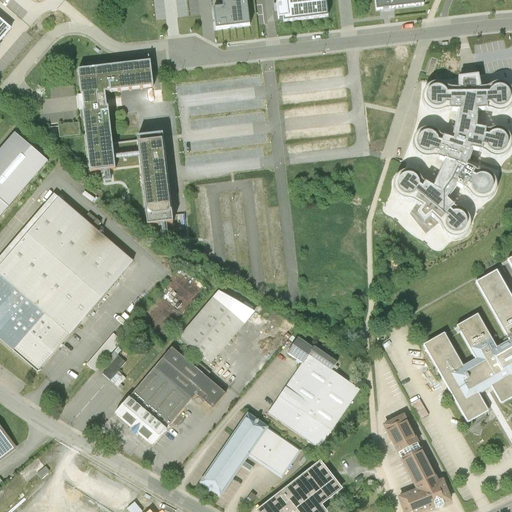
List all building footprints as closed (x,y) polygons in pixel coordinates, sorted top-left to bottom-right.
[(215,31),(249,28),(245,0),(222,0),(223,8),(213,9),(215,31)] [(324,0),(280,0),(283,25),(327,20),(324,0)] [(422,0),(374,0),(376,12),(423,6),(422,0)] [(0,43),(12,29),(0,19),(0,43)] [(437,60),(432,58),(426,75),(432,77),(437,60)] [(107,99),(106,93),(120,91),(147,88),(154,87),(151,62),(78,70),(81,96),(83,95),(84,103),(85,111),(83,111),(90,172),(115,169),(114,161),(139,158),(147,226),(173,223),(162,135),(149,137),(137,138),(137,141),(112,144),(108,108),(107,103),(107,99)] [(456,209),(447,200),(457,187),(466,191),(469,194),(473,199),(481,202),(489,200),(494,196),(497,187),(496,182),(493,176),(486,172),(480,172),(476,171),(468,166),(472,151),(475,152),(484,153),(486,155),(490,158),(495,159),(500,159),(505,156),(509,153),(511,146),(511,141),(508,134),(501,130),(496,129),(491,132),(489,132),(489,128),(478,127),(479,120),(479,112),(490,111),(493,112),(498,113),(505,112),(510,108),(511,105),(511,89),(510,87),(505,83),(501,82),(494,82),(488,87),(480,88),(478,76),(468,77),(460,78),(459,90),(449,89),(445,87),(442,85),(437,84),(431,85),(427,88),(422,93),(422,101),(425,108),(429,112),(434,114),(439,114),(444,112),(447,111),(458,112),(454,138),(446,135),(445,138),(441,137),(438,134),(436,132),(433,130),(427,130),(420,131),(417,134),(414,139),(412,146),(416,153),(422,158),(428,159),(433,158),(436,159),(447,167),(433,188),(423,182),(418,174),(412,171),(404,172),(399,174),(396,178),(394,183),(394,189),(397,196),(403,200),(410,201),(413,202),(421,208),(417,214),(424,223),(431,217),(438,223),(440,226),(443,232),(448,237),(454,239),(462,238),(468,234),(470,229),(471,220),(468,215),(464,211),(456,209)] [(80,136),(78,124),(58,127),(58,128),(60,139),(61,139),(80,136)] [(0,211),(46,156),(12,128),(0,142),(0,211)] [(0,266),(0,340),(38,373),(132,261),(58,199),(0,266)] [(185,214),(175,215),(175,224),(185,223),(185,214)] [(511,261),(509,263),(511,267),(511,298),(502,281),(497,272),(477,284),(511,343),(497,350),(478,316),(457,328),(477,361),(464,369),(444,334),(424,346),(446,385),(469,425),(489,413),(479,396),(492,389),(501,406),(511,400),(511,261)] [(218,294),(180,340),(211,365),(254,314),(218,294)] [(86,364),(94,372),(119,344),(111,337),(86,364)] [(304,366),(310,357),(333,373),(338,365),(299,339),(288,356),(304,366)] [(122,342),(96,374),(105,382),(132,349),(122,342)] [(226,393),(172,347),(115,412),(153,445),(196,395),(212,409),(226,393)] [(333,373),(310,357),(304,366),(271,416),(321,450),(360,390),(333,373)] [(410,404),(418,420),(428,415),(419,399),(410,404)] [(247,417),(203,484),(222,496),(248,456),(282,478),(299,452),(247,417)] [(404,417),(384,426),(417,491),(399,499),(404,511),(424,511),(434,508),(435,509),(437,510),(443,509),(444,506),(443,505),(450,502),(443,482),(438,484),(404,417)] [(0,461),(15,449),(0,429),(0,461)] [(323,465),(260,511),(323,511),(320,507),(342,491),(323,465)] [(128,511),(142,511),(134,502),(126,509),(128,511)]
